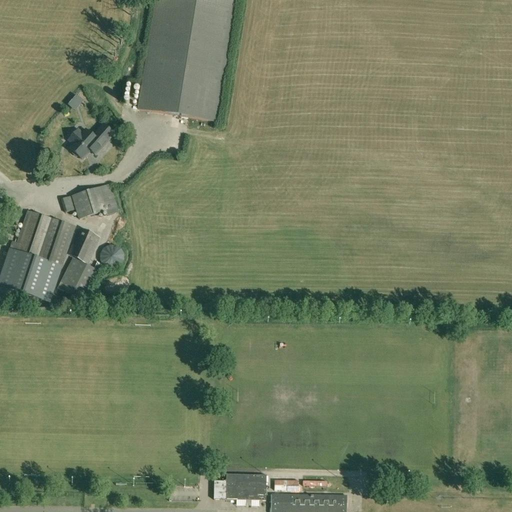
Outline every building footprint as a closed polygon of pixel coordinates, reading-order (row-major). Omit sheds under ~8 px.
[(154,0),(137,110),(138,110),(179,117),(217,123),(218,123),(238,0),(154,0)] [(76,96),(71,102),(78,108),(83,102),(76,96)] [(67,140),(72,144),(68,149),(71,151),(70,153),(78,160),(80,160),(81,160),(83,162),(84,160),(88,156),(91,153),(97,157),(115,135),(106,127),(95,140),(92,137),(84,130),(80,134),(76,130),(67,140)] [(119,214),(110,185),(72,197),(79,221),(106,213),(108,217),(119,214)] [(64,214),(74,211),(70,198),(60,201),(64,214)] [(13,243),(0,283),(0,286),(50,303),(60,273),(75,228),(29,213),(18,245),(13,243)] [(99,237),(80,229),(68,256),(87,265),(99,237)] [(115,247),(108,247),(103,250),(100,256),(100,262),(103,267),(108,270),(115,270),(120,267),(123,262),(123,256),(120,250),(115,247)] [(58,290),(64,294),(83,303),(98,272),(79,263),(73,259),(58,290)] [(236,483),(236,501),(245,501),(245,506),(252,506),(252,502),(266,502),(266,477),(226,476),(226,483),(236,483)] [(214,501),(236,501),(236,483),(226,483),(214,482),(214,501)] [(270,511),(346,511),(346,497),(272,496),(271,504),(270,504),(270,511)]
